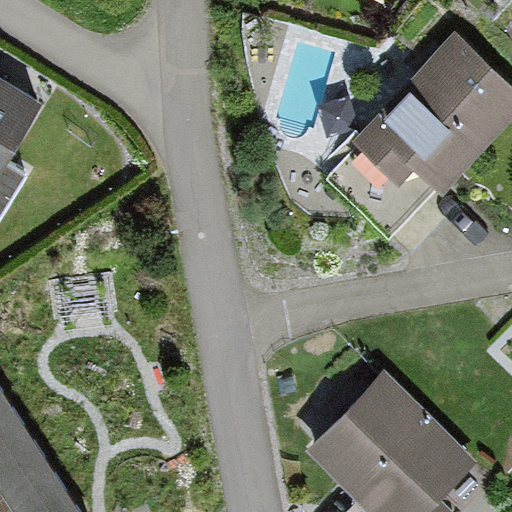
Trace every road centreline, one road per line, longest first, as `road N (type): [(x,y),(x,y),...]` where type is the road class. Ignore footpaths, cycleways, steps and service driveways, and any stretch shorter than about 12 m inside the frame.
road 1 (residential): [(511,270),(222,325)]
road 2 (residential): [(222,325),(187,84)]
road 3 (residential): [(0,0),(105,66),(144,83),(187,84)]
road 4 (residential): [(258,511),(222,325)]
